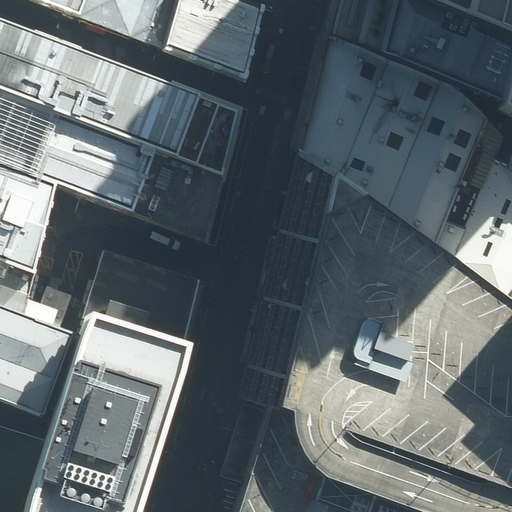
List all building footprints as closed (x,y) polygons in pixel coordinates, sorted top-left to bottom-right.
[(81,0),(49,0),(78,11),(81,0)] [(509,42),(407,0),(340,0),(331,43),(449,87),(495,107),(509,42)] [(511,117),(511,0),(407,0),(509,42),(495,107),(511,117)] [(75,62),(0,32),(0,102),(213,182),(228,120),(226,119),(75,62)] [(331,43),(324,40),(296,158),(310,167),(505,303),(511,291),(511,166),(497,160),(504,138),(449,87),(331,43)] [(213,182),(0,102),(0,173),(62,197),(197,246),(213,182)] [(227,511),(511,511),(511,291),(505,303),(310,167),(243,430),(231,426),(226,448),(218,476),(236,482),(227,511)] [(62,197),(0,173),(0,267),(3,269),(37,282),(53,224),(62,197)] [(120,511),(196,281),(102,253),(83,313),(49,418),(45,417),(41,415),(0,400),(0,508),(10,511),(120,511)] [(3,269),(0,267),(0,312),(28,322),(30,315),(37,282),(3,269)] [(0,312),(0,400),(41,415),(68,336),(57,332),(66,307),(70,296),(58,292),(46,288),(33,324),(28,322),(0,312)]
